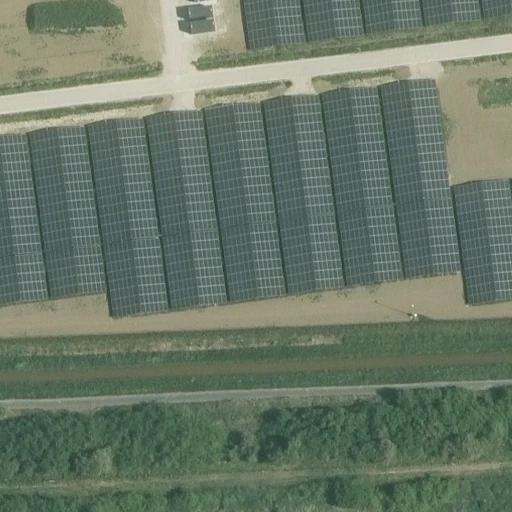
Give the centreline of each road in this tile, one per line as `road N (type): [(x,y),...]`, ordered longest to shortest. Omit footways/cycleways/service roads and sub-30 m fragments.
road 1 (track): [(511,45),(0,107)]
road 2 (unclassified): [(511,385),(0,405)]
